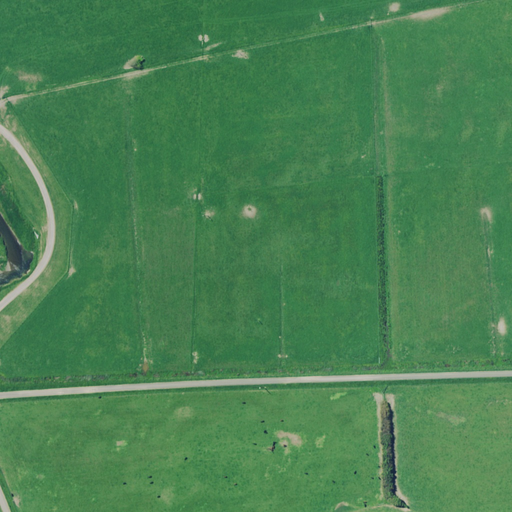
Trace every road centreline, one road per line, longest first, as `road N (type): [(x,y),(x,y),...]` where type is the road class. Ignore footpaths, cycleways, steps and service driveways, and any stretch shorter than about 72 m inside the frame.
road 1 (unclassified): [(511,368),(234,374),(0,391)]
road 2 (track): [(0,121),(23,140),(46,218),(46,249),(0,302)]
